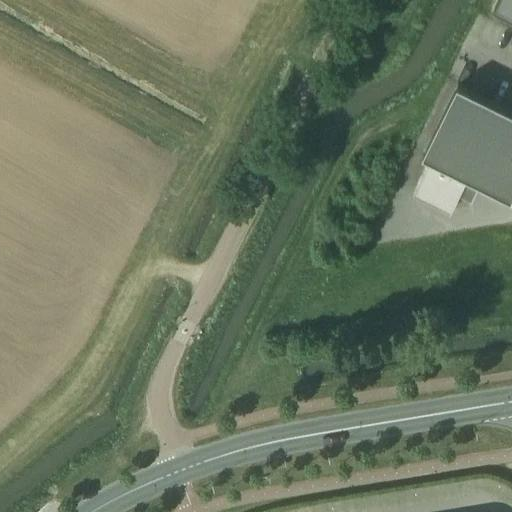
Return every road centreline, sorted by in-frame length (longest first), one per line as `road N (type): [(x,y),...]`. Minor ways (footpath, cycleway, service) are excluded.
road 1 (unclassified): [(178,471),(160,413),(160,381),(350,0)]
road 2 (secondary): [(178,471),(253,447),(511,403)]
